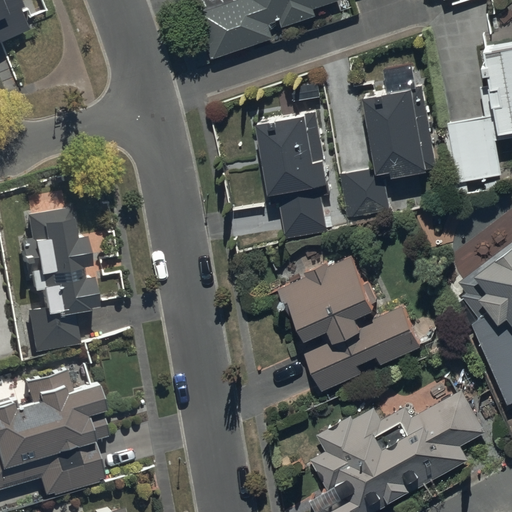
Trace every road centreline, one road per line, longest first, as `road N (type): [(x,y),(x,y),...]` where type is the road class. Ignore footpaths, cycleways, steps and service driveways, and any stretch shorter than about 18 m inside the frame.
road 1 (residential): [(224,511),(151,109)]
road 2 (residential): [(151,109),(0,150)]
